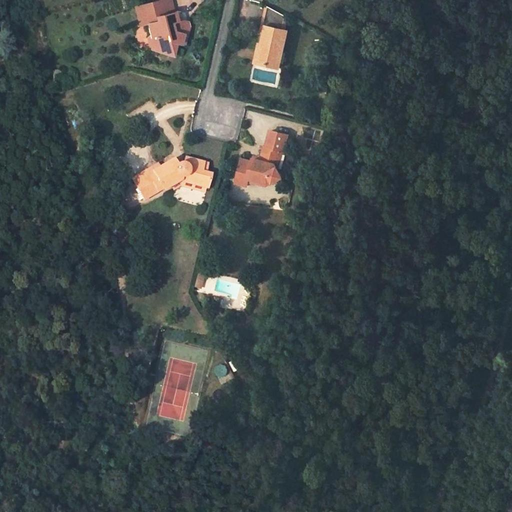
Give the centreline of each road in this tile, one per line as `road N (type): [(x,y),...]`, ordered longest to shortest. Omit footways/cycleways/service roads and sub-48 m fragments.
road 1 (track): [(511,288),(485,391),(421,511)]
road 2 (residential): [(230,0),(210,94),(220,122)]
